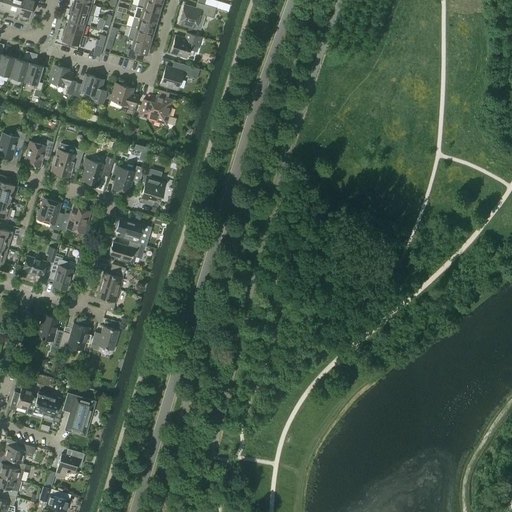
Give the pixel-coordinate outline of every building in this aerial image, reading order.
[(0,0),(0,6),(1,7),(2,9),(8,10),(10,0),(0,0)] [(10,0),(8,10),(14,12),(15,11),(18,12),(22,0),(10,0)] [(22,0),(18,12),(21,13),(22,15),(29,17),(33,0),(22,0)] [(80,0),(73,0),(71,8),(87,13),(93,15),(96,4),(90,3),(80,0)] [(138,0),(137,5),(158,12),(162,2),(156,0),(138,0)] [(184,4),(178,23),(195,28),(200,29),(205,14),(207,15),(213,17),(216,7),(210,6),(204,4),(197,2),(197,1),(195,7),(184,4)] [(134,16),(155,22),(158,12),(137,5),(134,16)] [(68,19),(84,23),(87,13),(71,8),(68,19)] [(130,26),(152,33),(155,22),(134,16),(130,26)] [(65,29),(81,34),(84,23),(68,19),(65,29)] [(127,36),(133,38),(149,43),(152,33),(130,26),(127,36)] [(81,34),(65,29),(62,40),(83,46),(87,36),(81,34)] [(175,34),(169,53),(186,58),(189,49),(196,52),(198,47),(201,36),(186,31),(185,37),(175,34)] [(127,54),(139,58),(140,52),(146,54),(149,43),(133,38),(130,48),(129,48),(127,49),(126,52),(127,54)] [(3,45),(0,55),(0,72),(9,75),(15,57),(1,53),(3,45)] [(15,57),(9,75),(23,79),(31,54),(25,52),(23,60),(15,57)] [(31,54),(23,79),(37,84),(43,66),(34,63),(36,55),(31,54)] [(196,78),(199,68),(176,61),(174,68),(166,65),(160,84),(176,89),(181,73),(196,78)] [(54,64),(49,81),(63,85),(64,83),(68,84),(66,92),(72,94),(76,82),(76,81),(70,79),(72,72),(67,71),(68,68),(54,64)] [(76,82),(72,94),(78,96),(80,90),(89,93),(91,97),(91,99),(102,103),(106,90),(101,88),(103,80),(95,77),(94,76),(85,73),(82,83),(76,82)] [(133,110),(137,95),(132,93),(133,87),(115,82),(110,99),(122,103),(121,107),(133,110)] [(142,101),(138,114),(154,119),(154,120),(160,122),(160,121),(165,122),(167,114),(169,115),(171,107),(170,107),(172,99),(157,94),(155,102),(154,101),(143,98),(142,101)] [(21,148),(26,132),(16,129),(14,136),(2,132),(0,137),(0,154),(12,158),(15,146),(21,148)] [(49,155),(53,141),(47,139),(45,145),(29,140),(23,162),(39,166),(43,153),(49,155)] [(83,150),(75,148),(76,147),(60,142),(58,149),(57,149),(51,170),(69,175),(72,167),(78,169),(83,150)] [(135,143),(133,149),(147,153),(148,149),(149,147),(135,143)] [(109,173),(113,158),(106,156),(104,164),(85,158),(83,166),(85,166),(82,179),(98,184),(102,171),(109,173)] [(139,182),(143,167),(137,165),(136,171),(116,165),(113,173),(116,174),(112,188),(128,193),(132,179),(139,182)] [(145,182),(140,200),(157,205),(164,181),(159,179),(147,176),(148,174),(144,173),(142,180),(145,182)] [(0,194),(0,197),(9,200),(11,195),(15,196),(18,185),(8,182),(9,177),(6,175),(0,194)] [(0,197),(0,215),(8,218),(11,207),(7,206),(9,200),(0,197)] [(59,230),(59,229),(64,213),(58,211),(61,202),(43,197),(36,218),(50,222),(49,227),(59,230)] [(64,213),(59,229),(66,231),(67,227),(83,232),(90,211),(73,206),(71,213),(65,212),(64,213)] [(119,237),(129,240),(137,242),(141,229),(142,229),(144,224),(120,217),(116,230),(121,231),(119,237)] [(0,245),(4,247),(7,247),(12,231),(2,228),(4,222),(0,221),(0,245)] [(137,242),(129,240),(128,246),(113,241),(109,254),(134,261),(135,256),(141,258),(144,245),(137,242)] [(54,257),(57,249),(49,246),(47,253),(48,253),(47,259),(53,261),(50,271),(54,257)] [(42,275),(46,261),(26,255),(22,269),(42,275)] [(54,257),(50,271),(56,273),(52,285),(66,289),(72,268),(65,266),(67,260),(54,257)] [(100,283),(119,289),(125,267),(112,263),(109,272),(104,271),(100,283)] [(119,289),(100,283),(96,296),(101,297),(99,307),(112,311),(119,289)] [(58,347),(63,330),(56,328),(59,318),(43,313),(36,335),(52,339),(51,345),(58,347)] [(63,330),(58,347),(65,350),(67,344),(83,348),(85,341),(88,342),(90,334),(87,333),(89,327),(73,322),(70,333),(63,330)] [(113,349),(119,330),(102,325),(100,335),(94,333),(90,346),(98,349),(99,345),(113,349)] [(27,409),(31,395),(32,389),(21,386),(20,392),(14,391),(9,407),(15,409),(16,406),(27,409)] [(43,414),(49,394),(38,391),(36,397),(31,395),(27,409),(26,412),(32,414),(33,410),(43,414)] [(67,393),(63,405),(70,407),(74,395),(67,393)] [(49,394),(43,414),(53,417),(52,420),(58,422),(63,405),(58,404),(59,397),(49,394)] [(88,419),(93,401),(76,396),(69,418),(67,418),(67,420),(67,424),(68,427),(71,430),(74,432),(77,432),(81,432),(84,430),(87,427),(88,423),(88,419)] [(6,444),(3,456),(12,459),(21,462),(24,453),(28,454),(31,445),(30,445),(18,441),(16,447),(6,444)] [(80,465),(84,452),(67,448),(65,454),(61,453),(54,475),(64,478),(66,470),(74,472),(76,464),(80,465)] [(1,462),(0,465),(0,473),(21,480),(21,479),(24,467),(31,469),(32,465),(25,463),(21,462),(12,459),(10,465),(1,462)] [(0,473),(0,484),(4,486),(2,492),(16,496),(17,490),(18,490),(21,480),(21,479),(21,480),(0,473)] [(42,487),(39,498),(47,500),(45,505),(55,508),(54,511),(55,511),(63,511),(64,510),(66,511),(69,499),(68,499),(70,493),(51,488),(42,485),(42,487)] [(0,497),(0,508),(7,511),(10,511),(13,511),(14,505),(13,505),(16,496),(2,492),(0,498),(0,497)]
